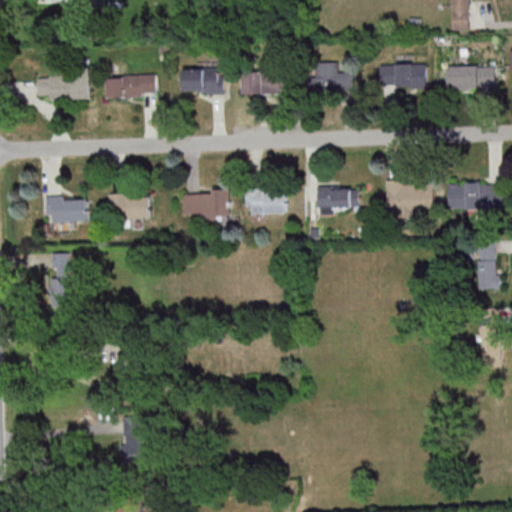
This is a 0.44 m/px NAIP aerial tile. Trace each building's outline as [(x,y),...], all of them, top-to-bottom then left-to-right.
[(453,0),(454,29),(470,29),(469,0),(453,0)] [(339,62),(317,62),(316,89),(354,90),(354,72),(339,72),(339,62)] [(427,63),(381,64),(382,86),(428,85),(427,63)] [(497,64),(450,66),(450,88),(498,86),(497,64)] [(184,68),(184,92),(227,92),(227,75),(220,75),(220,68),(184,68)] [(279,70),(243,69),(243,91),(291,92),(291,79),(279,79),(279,70)] [(93,98),(92,70),(75,70),(75,98),(93,98)] [(39,76),(39,95),(51,95),(51,99),(73,98),(72,75),(39,76)] [(108,97),(145,96),(145,92),(158,92),(158,75),(108,76),(108,97)] [(414,217),(414,211),(435,211),(435,181),(388,182),(389,217),(414,217)] [(451,182),(451,207),(505,207),(505,182),(451,182)] [(319,186),(319,211),(360,211),(360,186),(319,186)] [(289,213),(289,188),(247,188),(247,213),(289,213)] [(232,189),(185,189),(185,219),(232,219),(232,189)] [(127,214),(126,193),(111,194),(111,215),(127,214)] [(90,221),(90,198),(65,199),(64,196),(48,196),(48,213),(54,213),(54,222),(90,221)] [(499,289),(499,240),(479,240),(479,289),(499,289)] [(482,367),(503,367),(503,322),(482,322),(482,367)] [(124,419),(123,464),(154,464),(154,419),(124,419)]
